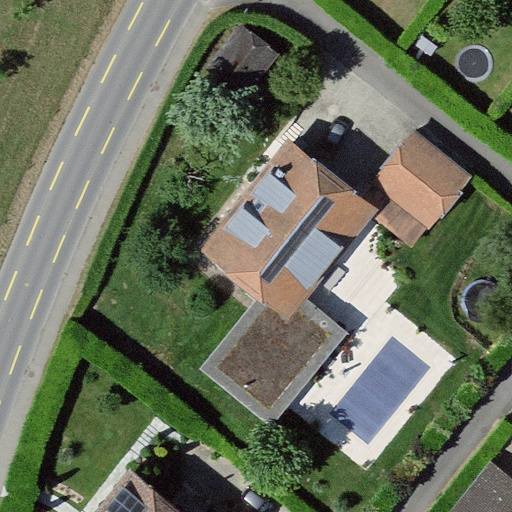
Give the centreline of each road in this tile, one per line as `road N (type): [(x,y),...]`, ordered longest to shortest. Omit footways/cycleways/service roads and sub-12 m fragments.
road 1 (residential): [(288,0),(511,177),(511,375),(405,511)]
road 2 (tertiary): [(0,364),(54,227),(163,0)]
